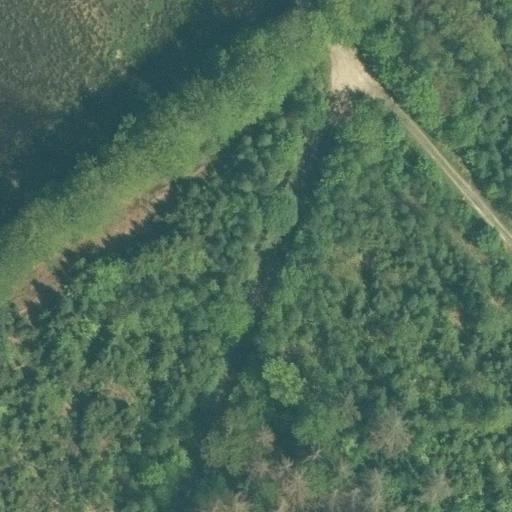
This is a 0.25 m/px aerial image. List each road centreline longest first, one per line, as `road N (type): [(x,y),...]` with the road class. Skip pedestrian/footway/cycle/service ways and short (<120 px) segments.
road 1 (track): [(181,511),(356,70)]
road 2 (track): [(356,70),(511,248)]
